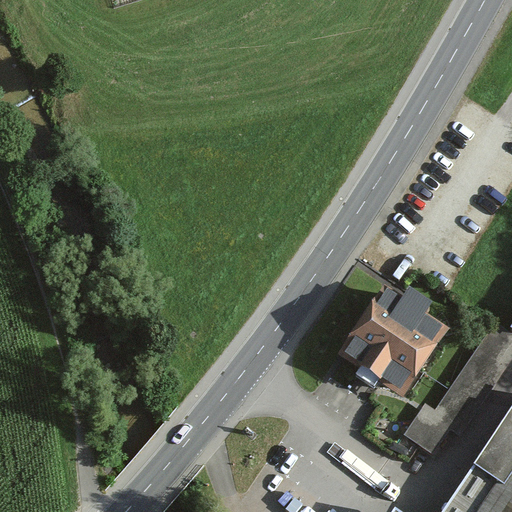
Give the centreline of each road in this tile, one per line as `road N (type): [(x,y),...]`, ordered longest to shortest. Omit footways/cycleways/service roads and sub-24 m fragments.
road 1 (primary): [(128,511),(199,432),(345,231),(484,0)]
road 2 (track): [(0,185),(68,373),(95,511)]
